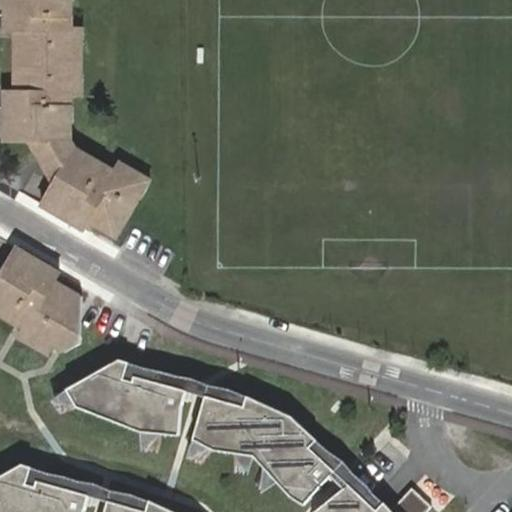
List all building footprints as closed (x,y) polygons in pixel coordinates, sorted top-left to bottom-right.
[(6,106),(6,116),(82,83),(85,48),(76,47),(75,0),(12,0),(10,46),(18,48),(15,106),(6,106)] [(82,83),(6,116),(5,144),(30,144),(64,144),(71,145),(72,114),(62,114),(62,99),(73,100),(81,101),(82,83)] [(72,114),(73,100),(62,99),(62,114),(72,114)] [(64,144),(30,144),(55,192),(73,162),(64,144)] [(71,145),(64,144),(73,162),(77,155),(71,145)] [(73,162),(55,192),(44,211),(84,234),(89,227),(93,220),(101,224),(96,231),(116,242),(145,196),(134,189),(139,182),(122,171),(117,179),(112,189),(101,182),(106,173),(77,155),(73,162)] [(117,179),(106,173),(101,182),(112,189),(117,179)] [(149,188),(139,182),(134,189),(145,196),(149,188)] [(93,220),(89,227),(96,231),(101,224),(93,220)] [(5,276),(0,284),(0,320),(14,328),(18,321),(30,327),(25,335),(20,344),(35,352),(40,345),(52,352),(80,305),(60,291),(55,299),(48,294),(53,287),(58,279),(17,255),(5,276)] [(60,291),(53,287),(48,294),(55,299),(60,291)] [(79,347),(80,305),(52,352),(62,357),(79,347)] [(18,321),(14,328),(25,335),(30,327),(18,321)] [(47,360),(52,352),(40,345),(35,352),(47,360)] [(232,478),(253,462),(262,472),(250,487),(276,487),(289,502),(302,511),(333,477),(348,491),(320,511),(161,511),(148,506),(147,509),(32,476),(29,475),(30,472),(21,469),(0,480),(0,511),(84,511),(87,500),(107,506),(104,511),(429,511),(410,495),(393,511),(385,511),(383,509),(380,511),(314,448),(316,446),(291,422),(246,402),(245,406),(129,373),(130,372),(127,371),(128,368),(119,365),(66,394),(58,419),(77,413),(139,437),(156,458),(161,439),(178,440),(181,411),(186,396),(205,401),(192,445),(199,470),(211,455),(213,456),(233,459),(232,478)]
